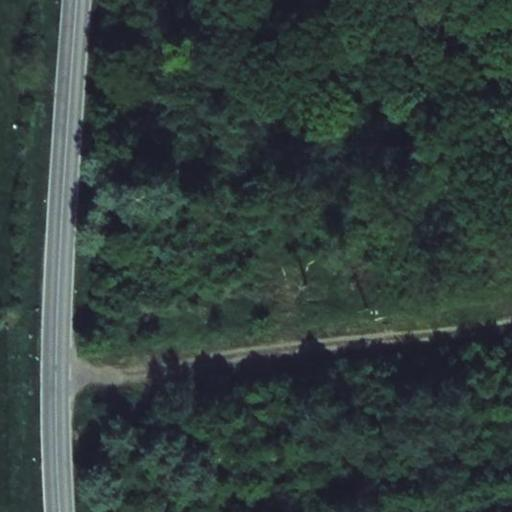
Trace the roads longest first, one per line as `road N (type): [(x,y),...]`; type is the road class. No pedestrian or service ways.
road 1 (tertiary): [(59,511),(57,290),(76,0)]
road 2 (track): [(55,372),(289,354),(511,325)]
